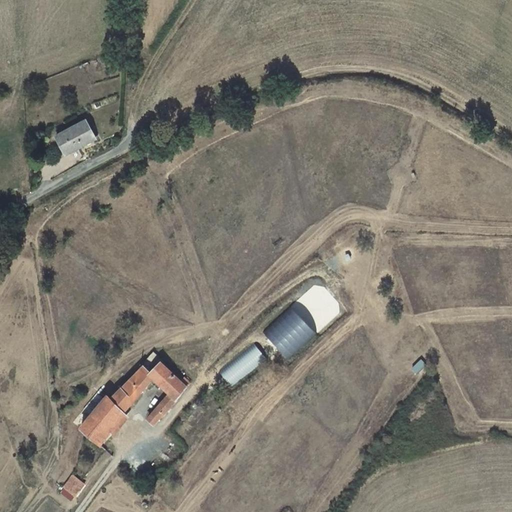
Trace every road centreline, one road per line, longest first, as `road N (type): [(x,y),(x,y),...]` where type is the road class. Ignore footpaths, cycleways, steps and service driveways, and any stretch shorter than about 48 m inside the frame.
road 1 (track): [(127,148),(288,80),(371,67),(418,80),(511,140)]
road 2 (track): [(127,148),(133,106),(193,0)]
road 3 (unclassified): [(0,218),(127,148)]
